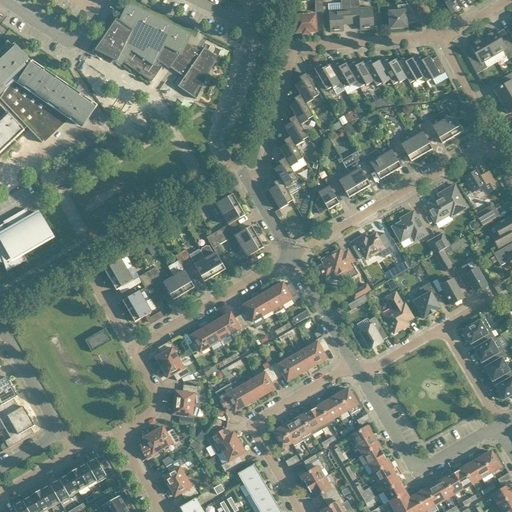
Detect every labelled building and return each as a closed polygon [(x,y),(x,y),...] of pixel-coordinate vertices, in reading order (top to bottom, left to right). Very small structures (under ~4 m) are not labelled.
[(315,0),(315,12),(323,12),(322,0),(315,0)] [(334,4),(328,4),(329,11),(330,33),(340,32),(344,32),(344,30),(344,25),(352,24),(349,0),(340,0),(341,3),(334,4)] [(358,0),(349,0),(352,24),(360,23),(360,29),(360,31),(365,30),(374,30),(372,8),(359,9),(358,0)] [(443,0),(451,13),(454,12),(456,12),(460,10),(460,8),(462,7),(458,0),(443,0)] [(119,59),(122,61),(122,62),(152,82),(161,68),(163,65),(169,69),(170,68),(174,70),(182,57),(186,60),(195,48),(187,43),(191,35),(128,4),(122,18),(120,21),(117,19),(99,44),(95,50),(118,61),(119,59)] [(389,12),(390,28),(407,27),(406,24),(416,23),(417,23),(407,4),(407,5),(397,5),(398,11),(389,12)] [(295,34),(303,33),(303,35),(310,34),(310,33),(317,32),(316,14),(294,16),(294,21),(293,21),(294,29),(295,29),(295,34)] [(495,29),(482,37),(493,56),(503,51),(506,57),(511,53),(511,44),(509,38),(503,42),(495,29)] [(469,45),(476,57),(470,61),(477,74),(488,68),(484,62),(493,56),(482,37),(469,45)] [(0,153),(25,130),(24,130),(27,127),(42,143),(69,117),(83,127),(98,106),(85,97),(83,100),(79,97),(81,94),(32,61),(32,62),(14,44),(12,46),(8,41),(0,51),(3,54),(0,57),(0,153)] [(182,57),(174,70),(184,77),(178,87),(196,99),(204,83),(210,76),(209,75),(218,57),(205,48),(201,52),(195,48),(186,60),(182,57)] [(413,58),(427,82),(432,79),(433,80),(441,76),(446,73),(437,57),(432,60),(430,57),(425,59),(422,61),(420,57),(415,61),(413,58)] [(398,62),(396,59),(410,84),(415,81),(416,82),(423,77),(426,82),(427,82),(413,58),(406,62),(404,59),(398,62)] [(379,61),(393,85),(399,82),(399,83),(407,79),(410,84),(396,59),(389,63),(387,60),(381,63),(380,61),(379,61)] [(363,62),(377,86),(382,83),(383,84),(390,80),(393,85),(379,61),(373,65),(371,61),(365,65),(363,62)] [(366,86),(374,81),(377,86),(363,62),(356,66),(354,63),(348,66),(347,63),(346,63),(360,88),(366,84),(366,86)] [(360,88),(346,63),(340,67),(338,64),(332,67),(330,65),(344,89),(349,86),(350,87),(357,83),(360,88)] [(321,65),(314,69),(316,71),(321,81),(327,90),(332,87),(333,88),(337,95),(344,90),(344,89),(330,65),(325,67),(323,69),(321,65)] [(495,97),(500,103),(511,96),(511,72),(502,78),(506,84),(495,90),(498,95),(495,97)] [(300,78),(302,81),(295,85),(313,116),(306,104),(314,100),(313,98),(319,95),(306,74),(300,78)] [(308,119),(313,116),(295,85),(300,95),(295,99),(297,102),(290,106),(308,137),(301,125),(309,121),(308,119)] [(511,96),(500,103),(503,110),(505,109),(508,114),(511,111),(511,96)] [(285,127),(303,158),(296,146),(303,142),(303,140),(308,137),(290,106),(289,106),(295,116),(289,120),(291,123),(285,127)] [(154,109),(147,113),(157,130),(164,126),(154,109)] [(451,116),(447,109),(439,113),(444,121),(443,121),(453,137),(464,131),(454,115),(451,116)] [(459,112),(465,123),(470,120),(465,109),(459,112)] [(442,144),(453,137),(443,121),(433,127),(429,119),(424,123),(430,133),(435,131),(442,144)] [(425,136),(430,133),(424,123),(418,126),(422,133),(412,139),(422,156),(433,149),(425,136)] [(303,158),(285,127),(284,127),(290,137),(284,141),(286,144),(279,148),(298,179),(294,172),(306,165),(303,158)] [(404,149),(411,162),(422,156),(412,139),(408,133),(398,138),(392,141),(399,152),(404,149)] [(391,151),(381,157),(391,174),(402,167),(394,154),(399,152),(392,141),(387,144),(391,151)] [(279,162),(281,165),(274,169),(293,201),(293,200),(286,188),(293,184),(292,183),(298,179),(279,148),(285,158),(279,162)] [(391,174),(381,157),(377,150),(361,159),(368,170),(373,167),(380,180),(391,174)] [(342,160),(341,161),(350,175),(360,192),(370,186),(363,173),(368,170),(361,159),(359,155),(357,152),(359,155),(354,158),(355,160),(345,166),(342,160)] [(287,204),(293,201),(274,169),(280,179),(274,183),(276,186),(269,190),(280,209),(288,205),(287,204)] [(464,177),(473,192),(485,185),(489,192),(499,186),(495,179),(493,180),(489,173),(481,177),(476,170),(464,177)] [(341,185),(349,198),(360,192),(350,175),(340,181),(336,174),(330,177),(337,188),(341,185)] [(332,191),(337,188),(330,177),(325,180),(329,187),(319,193),(323,201),(315,206),(320,214),(328,210),(339,204),(332,191)] [(431,200),(428,202),(428,205),(426,206),(436,223),(450,215),(451,217),(468,207),(456,187),(449,191),(448,189),(438,195),(440,198),(434,201),(431,200)] [(223,214),(239,205),(233,194),(220,202),(217,197),(206,203),(209,208),(217,204),(223,214)] [(221,229),(224,235),(235,228),(232,223),(245,215),(239,205),(223,214),(228,225),(223,228),(221,229)] [(0,257),(2,257),(4,264),(7,273),(8,273),(7,271),(27,260),(23,253),(52,237),(39,213),(31,217),(26,209),(4,222),(4,224),(0,226),(0,257)] [(493,210),(479,218),(483,226),(497,218),(496,216),(493,210)] [(404,217),(405,220),(400,223),(399,222),(395,224),(395,226),(392,227),(401,242),(411,236),(414,242),(427,235),(414,211),(404,217)] [(498,248),(509,242),(511,240),(511,233),(511,215),(494,226),(498,233),(492,237),(498,248)] [(235,236),(241,246),(258,237),(251,226),(239,234),(235,228),(224,235),(227,240),(229,239),(229,240),(235,236)] [(356,244),(352,247),(359,259),(363,256),(365,258),(371,254),(373,256),(380,252),(382,257),(387,254),(388,255),(395,251),(392,245),(385,233),(378,237),(376,233),(369,237),(367,234),(362,236),(355,241),(356,244)] [(436,238),(443,250),(450,246),(443,234),(436,238)] [(213,249),(218,245),(215,240),(212,235),(206,238),(213,249)] [(258,237),(241,246),(247,257),(264,247),(258,237)] [(436,238),(429,242),(436,254),(443,250),(436,238)] [(158,253),(152,242),(145,246),(151,257),(158,253)] [(511,243),(494,254),(495,256),(497,260),(501,266),(506,263),(511,271),(511,269),(511,243)] [(443,250),(446,255),(453,250),(450,246),(443,250)] [(201,251),(205,259),(215,276),(226,270),(216,253),(214,255),(209,247),(206,247),(202,249),(201,251)] [(341,249),(335,253),(322,260),(324,264),(318,267),(321,272),(322,274),(325,279),(330,276),(332,280),(341,275),(345,282),(358,274),(352,264),(356,262),(349,249),(342,252),(341,249)] [(104,269),(110,280),(127,270),(121,260),(128,256),(125,250),(114,256),(117,261),(104,269)] [(186,250),(181,253),(187,264),(193,260),(195,265),(204,282),(215,276),(205,259),(201,251),(200,251),(190,256),(186,250)] [(453,267),(446,255),(443,250),(436,254),(434,255),(435,255),(445,272),(451,268),(452,268),(453,267)] [(178,261),(168,267),(174,277),(184,294),(195,288),(185,271),(184,271),(182,267),(187,264),(181,253),(175,256),(178,261)] [(242,264),(245,270),(256,264),(253,258),(242,264)] [(470,283),(475,291),(477,290),(478,292),(485,288),(484,286),(486,285),(477,268),(471,272),(467,265),(455,271),(464,287),(470,283)] [(155,268),(150,271),(153,276),(156,282),(161,279),(155,268)] [(116,290),(133,281),(127,270),(110,280),(116,290)] [(139,277),(142,283),(153,276),(150,271),(139,277)] [(145,288),(156,282),(153,276),(142,283),(145,288)] [(184,294),(174,277),(164,284),(173,300),(184,294)] [(453,280),(451,277),(446,280),(448,283),(441,286),(448,298),(447,298),(449,300),(452,305),(454,303),(455,305),(462,301),(461,299),(464,298),(459,290),(457,287),(453,280)] [(350,292),(355,301),(365,295),(373,291),(368,282),(350,292)] [(441,309),(434,297),(439,294),(432,282),(419,289),(423,296),(413,302),(423,319),(441,309)] [(283,283),(273,288),(282,305),(292,299),(293,301),(300,298),(292,284),(286,288),(283,283)] [(273,288),(263,294),(273,311),(275,314),(284,309),(282,305),(273,288)] [(123,301),(129,312),(145,302),(139,291),(123,301)] [(382,315),(385,319),(386,318),(390,327),(391,329),(391,328),(394,334),(405,327),(403,324),(414,318),(405,304),(403,305),(396,293),(386,298),(393,311),(391,312),(391,311),(382,315)] [(273,311),(263,294),(253,300),(263,316),(273,311)] [(365,295),(355,301),(348,305),(351,311),(369,300),(365,295)] [(247,313),(241,317),(248,328),(254,324),(256,328),(266,323),(265,320),(262,317),(263,316),(253,300),(243,306),(246,311),(247,313)] [(152,313),(145,302),(129,312),(135,322),(152,313)] [(150,318),(153,323),(164,317),(161,312),(150,318)] [(241,317),(235,321),(231,313),(220,319),(230,335),(240,330),(241,332),(248,328),(241,317)] [(293,319),(297,324),(302,321),(299,315),(293,319)] [(371,325),(359,332),(370,350),(383,343),(382,341),(388,337),(383,330),(376,317),(369,321),(371,325)] [(467,342),(469,340),(471,344),(478,340),(481,345),(474,349),(474,350),(495,337),(484,318),(463,331),(465,334),(463,335),(467,342)] [(211,325),(220,341),(230,335),(220,319),(211,325)] [(201,330),(210,347),(220,341),(211,325),(201,330)] [(201,330),(191,336),(195,344),(189,347),(188,346),(195,358),(202,354),(201,352),(210,347),(201,330)] [(104,331),(95,337),(88,341),(93,349),(109,340),(104,331)] [(317,342),(307,348),(317,365),(327,359),(323,351),(329,347),(330,349),(323,336),(316,340),(317,342)] [(485,368),(506,356),(495,337),(474,350),(476,353),(474,354),(478,360),(480,359),(482,362),(489,358),(492,364),(485,368)] [(162,368),(178,358),(173,349),(175,348),(171,341),(158,348),(160,347),(163,353),(156,358),(162,368)] [(307,348),(298,354),(307,370),(317,365),(307,348)] [(297,376),(307,370),(298,354),(288,359),(297,376)] [(496,387),(511,377),(511,365),(510,363),(506,366),(502,358),(506,356),(485,368),(487,371),(485,372),(489,379),(491,378),(493,381),(500,377),(503,382),(496,387)] [(178,358),(162,368),(168,378),(175,374),(179,380),(177,381),(190,373),(186,367),(184,368),(178,358)] [(275,364),(270,367),(277,378),(283,374),(287,382),(297,376),(288,359),(278,365),(277,363),(275,364)] [(265,373),(255,378),(265,395),(275,389),(270,381),(277,378),(270,367),(265,370),(264,371),(265,373)] [(0,393),(12,387),(11,386),(12,385),(10,381),(9,381),(6,377),(3,379),(0,374),(0,393)] [(498,390),(496,391),(500,398),(502,396),(503,400),(511,394),(511,377),(501,384),(496,387),(498,390)] [(245,384),(255,401),(265,395),(255,378),(245,384)] [(243,381),(233,386),(245,406),(255,401),(245,384),(243,381)] [(232,384),(216,393),(218,397),(225,410),(227,413),(233,409),(235,412),(245,406),(235,390),(233,386),(232,384)] [(198,387),(184,385),(183,385),(186,386),(185,392),(176,391),(174,403),(201,406),(200,395),(197,395),(198,387)] [(0,413),(17,404),(14,398),(18,396),(15,392),(16,392),(14,387),(13,388),(12,387),(0,393),(0,413)] [(343,389),(337,392),(348,410),(357,405),(359,409),(363,407),(354,390),(351,392),(349,389),(344,392),(343,389)] [(330,400),(339,416),(348,410),(337,392),(332,395),(334,398),(330,400)] [(339,416),(330,400),(325,402),(324,400),(319,403),(329,421),(339,416)] [(201,406),(174,403),(173,415),(182,416),(181,423),(179,423),(194,424),(195,417),(197,417),(201,406)] [(315,408),(311,411),(320,426),(322,429),(331,424),(329,421),(319,403),(314,406),(315,408)] [(0,421),(1,421),(6,430),(29,416),(28,415),(30,414),(27,410),(26,411),(24,407),(20,409),(17,404),(0,413),(0,421)] [(305,411),(300,414),(311,432),(312,435),(322,429),(320,426),(311,411),(307,413),(305,411)] [(296,419),(292,422),(301,437),(303,440),(312,435),(311,432),(300,414),(295,417),(296,419)] [(371,420),(368,414),(357,420),(360,426),(371,420)] [(30,417),(29,416),(6,430),(11,438),(5,441),(9,448),(34,433),(31,428),(35,426),(32,422),(33,421),(31,417),(30,417)] [(301,437),(292,422),(288,424),(287,422),(281,425),(292,443),(294,446),(303,441),(303,440),(301,437)] [(276,437),(272,439),(280,453),(284,451),(282,448),(292,443),(281,425),(276,428),(278,430),(273,433),(276,437)] [(357,445),(373,436),(370,432),(373,430),(370,425),(351,436),(357,445)] [(163,449),(172,444),(173,446),(180,442),(174,431),(168,434),(163,427),(153,433),(163,449)] [(213,436),(211,437),(215,443),(217,442),(223,452),(240,442),(234,432),(231,434),(227,428),(224,429),(224,430),(213,436)] [(145,442),(139,446),(140,448),(141,450),(147,461),(154,457),(153,455),(163,449),(153,433),(143,438),(145,442)] [(373,436),(357,445),(362,454),(381,444),(378,439),(375,440),(373,436)] [(194,440),(190,445),(196,449),(200,444),(194,440)] [(240,442),(223,452),(228,462),(221,466),(225,473),(243,462),(241,463),(238,457),(245,452),(240,442)] [(381,444),(362,454),(368,464),(383,455),(381,451),(384,449),(381,444)] [(486,452),(480,455),(491,473),(500,467),(502,470),(505,468),(497,453),(494,455),(491,451),(487,454),(486,452)] [(296,455),(285,462),(289,467),(300,461),(296,455)] [(383,455),(368,464),(373,473),(391,463),(388,457),(386,459),(383,455)] [(473,462),(482,478),(491,473),(480,455),(475,458),(477,460),(473,462)] [(115,476),(105,460),(99,464),(96,458),(92,461),(91,459),(87,461),(88,463),(87,464),(98,483),(107,478),(108,480),(115,476)] [(301,476),(308,488),(324,478),(320,471),(325,468),(319,458),(312,462),(306,465),(304,466),(305,467),(308,465),(311,470),(301,476)] [(169,487),(186,477),(180,467),(182,466),(178,460),(166,467),(168,466),(171,472),(163,477),(169,487)] [(462,465),(472,483),(482,478),(473,462),(468,465),(467,462),(462,465)] [(391,463),(373,473),(379,482),(394,473),(392,469),(394,468),(391,463)] [(98,483),(87,464),(78,469),(78,468),(77,469),(88,487),(97,481),(98,483)] [(238,475),(239,474),(245,484),(260,476),(258,472),(259,471),(258,470),(258,471),(254,465),(255,465),(254,464),(250,466),(250,467),(238,474),(238,475)] [(454,473),(463,489),(472,483),(462,465),(457,468),(458,471),(454,473)] [(68,474),(79,492),(88,487),(77,469),(68,474)] [(394,473),(379,482),(384,492),(402,481),(399,476),(397,478),(394,473)] [(443,476),(454,494),(463,489),(454,473),(450,476),(448,473),(443,476)] [(501,485),(511,479),(508,473),(498,479),(501,485)] [(60,480),(70,497),(79,492),(68,474),(68,475),(60,480)] [(245,484),(251,495),(266,486),(264,482),(265,481),(264,481),(260,476),(245,484)] [(435,484),(444,500),(454,494),(443,476),(438,479),(439,482),(435,484)] [(186,477),(169,487),(175,497),(183,492),(186,498),(185,499),(185,500),(197,492),(193,486),(191,487),(186,477)] [(328,485),(324,478),(308,488),(314,499),(325,493),(328,499),(339,493),(333,482),(328,485)] [(70,497),(60,480),(56,482),(55,480),(51,483),(52,484),(50,485),(60,503),(70,497)] [(402,481),(384,492),(390,501),(405,492),(403,488),(405,486),(402,481)] [(424,487),(435,505),(444,500),(435,484),(431,487),(430,484),(424,487)] [(41,490),(51,508),(60,503),(50,485),(47,487),(46,486),(41,488),(42,490),(41,490)] [(266,486),(251,495),(257,505),(272,496),(270,492),(271,492),(270,491),(270,492),(266,486)] [(511,496),(511,489),(511,490),(508,486),(492,495),(498,504),(511,496)] [(417,495),(426,511),(435,505),(424,487),(419,490),(421,493),(417,495)] [(44,511),(51,508),(41,490),(32,495),(41,511),(44,511)] [(100,490),(93,495),(95,499),(103,495),(100,490)] [(364,491),(360,494),(365,503),(369,501),(364,491)] [(405,492),(390,501),(395,509),(396,511),(406,511),(409,499),(405,492)] [(321,511),(344,511),(340,506),(345,503),(339,493),(328,499),(332,505),(321,511)] [(100,511),(113,511),(127,504),(123,499),(122,500),(119,496),(114,499),(111,494),(95,503),(100,511)] [(32,496),(23,501),(29,511),(41,511),(32,495),(31,495),(32,496)] [(88,504),(95,499),(93,495),(85,499),(88,504)] [(406,511),(423,511),(426,511),(417,495),(409,499),(406,511)] [(257,505),(260,511),(268,511),(278,506),(276,503),(277,502),(276,502),(272,496),(257,505)] [(511,496),(498,504),(502,511),(505,511),(511,508),(511,496)] [(197,511),(202,509),(196,499),(196,498),(184,505),(179,507),(180,508),(182,511),(197,511)] [(29,511),(23,501),(21,502),(20,500),(16,503),(17,504),(13,507),(16,511),(29,511)]
